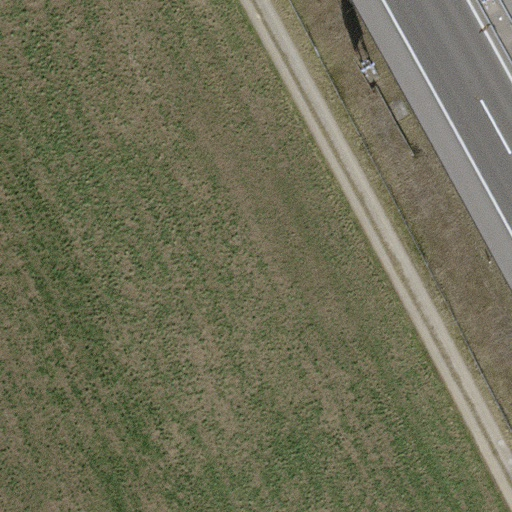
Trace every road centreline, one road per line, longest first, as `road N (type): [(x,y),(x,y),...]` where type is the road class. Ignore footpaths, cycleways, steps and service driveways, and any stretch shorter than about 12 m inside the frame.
road 1 (track): [(258,0),(511,478)]
road 2 (motorway): [(423,0),(511,160)]
